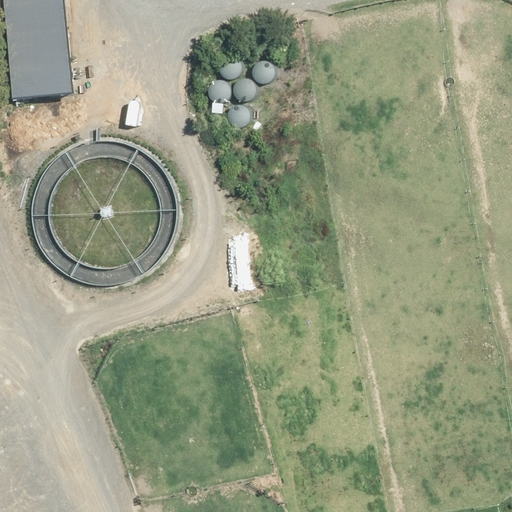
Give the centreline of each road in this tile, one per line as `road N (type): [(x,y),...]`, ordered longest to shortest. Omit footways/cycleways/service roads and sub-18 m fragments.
road 1 (track): [(139,511),(26,208),(30,154),(99,70),(111,43)]
road 2 (track): [(105,0),(111,43),(158,26),(190,0)]
